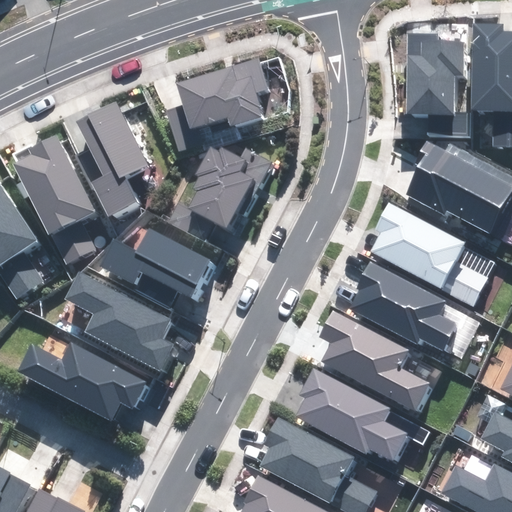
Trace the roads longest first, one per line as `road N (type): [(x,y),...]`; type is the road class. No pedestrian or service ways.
road 1 (residential): [(174,482),(310,227),(341,146),(344,82),(331,0)]
road 2 (residential): [(174,482),(0,387)]
road 3 (residential): [(168,0),(0,69)]
